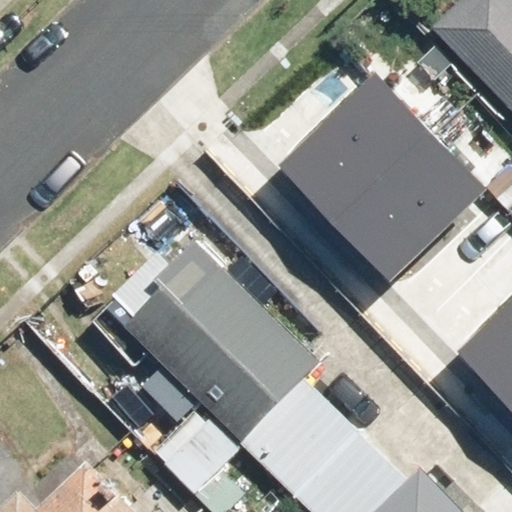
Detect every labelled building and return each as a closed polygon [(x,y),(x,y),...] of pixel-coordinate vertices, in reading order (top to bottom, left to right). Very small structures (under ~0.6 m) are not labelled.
[(511,0),(469,0),(444,22),(511,98),(511,0)] [(376,70),(284,158),(392,269),(484,181),(376,70)] [(224,245),(138,320),(242,438),(328,362),(224,245)] [(511,306),(479,338),(511,371),(511,306)] [(135,511),(81,451),(11,511),(135,511)] [(492,511),(445,459),(384,511),(492,511)]
